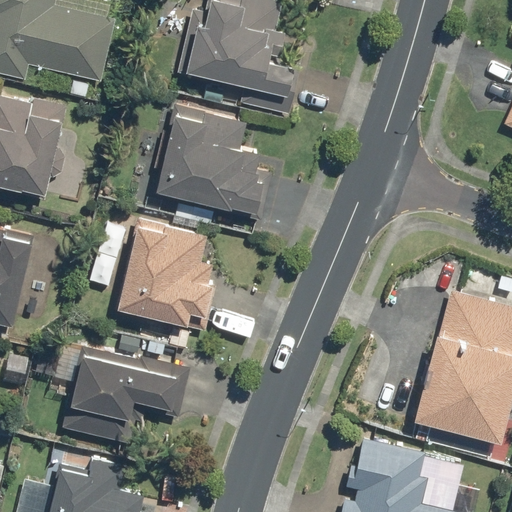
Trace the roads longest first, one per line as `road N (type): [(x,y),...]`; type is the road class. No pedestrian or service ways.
road 1 (tertiary): [(375,164),(287,363),(238,511)]
road 2 (tertiary): [(422,0),(375,164)]
road 3 (residential): [(375,164),(511,216)]
